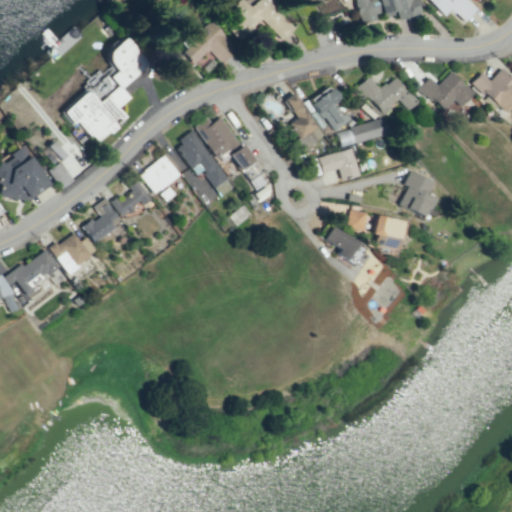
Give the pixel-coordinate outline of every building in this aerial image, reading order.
[(274,0),(269,5),(290,27),(279,38),(261,18),(253,25),(254,26),(238,41),(224,26),(229,21),(221,13),(234,0),(242,0),(249,7),(256,0),(274,0)] [(412,0),(416,12),(393,19),(391,13),(383,16),(382,12),(379,14),(378,11),(371,13),(373,18),(358,23),(351,0),(412,0)] [(474,8),(466,0),(427,0),(442,15),(447,10),(450,13),(452,11),(462,21),(474,8)] [(209,21),(235,49),(219,64),(206,50),(191,64),(178,50),(182,47),(178,42),(196,25),(198,28),(205,22),(207,23),(209,21)] [(121,34),(146,62),(119,87),(128,97),(116,108),(123,116),(96,141),(90,134),(88,136),(74,121),(71,124),(60,111),(80,93),(82,92),(84,91),(87,91),(89,92),(92,94),(97,100),(115,85),(107,76),(113,70),(106,62),(104,59),(103,55),(103,52),(104,50),(106,48),(121,34)] [(498,68),(511,81),(511,103),(510,106),(508,104),(499,112),(467,82),(477,71),(486,80),(498,68)] [(447,69),(470,92),(457,107),(449,100),(440,109),(428,98),(426,99),(414,87),(425,75),(433,83),(447,69)] [(392,76),(414,101),(403,110),(394,100),(387,105),(389,107),(381,113),(366,96),(363,98),(353,87),(365,76),(375,88),(381,82),(383,84),(392,76)] [(328,87),(338,100),(331,105),(338,114),(342,111),(347,118),(331,130),(321,117),(320,118),(306,99),(325,85),(327,88),(328,87)] [(291,92),(321,135),(297,152),(291,143),(297,139),(286,123),(294,117),(281,99),(291,92)] [(256,173),(263,182),(252,190),(227,156),(220,161),(216,155),(213,157),(191,126),(203,117),(207,123),(216,117),(237,145),(240,143),(252,160),(251,161),(259,172),(256,173)] [(376,118),(389,132),(336,148),(331,131),(376,118)] [(188,128),(230,187),(217,196),(199,170),(193,174),(173,147),(179,143),(175,138),(188,128)] [(48,140),(63,154),(58,160),(43,146),(48,140)] [(0,156),(17,144),(46,185),(25,200),(0,196),(0,156)] [(314,157),(347,147),(356,175),(338,181),(334,167),(318,172),(314,157)] [(159,154),(175,174),(156,190),(155,189),(150,193),(136,175),(141,171),(139,170),(159,154)] [(56,161),(70,180),(58,189),(44,169),(56,161)] [(399,183),(406,169),(429,182),(423,193),(432,197),(422,218),(395,204),(404,186),(399,183)] [(132,180),(147,199),(139,204),(142,208),(135,214),(123,218),(120,214),(117,216),(106,201),(113,196),(117,201),(124,195),(123,194),(129,190),(125,186),(132,180)] [(262,185),(268,194),(257,202),(251,193),(262,185)] [(166,186),(172,194),(162,201),(156,194),(166,186)] [(249,194),(254,201),(248,205),(243,198),(249,194)] [(101,198),(116,218),(109,224),(111,227),(90,242),(78,226),(87,219),(89,222),(97,216),(90,206),(101,198)] [(240,204),(248,214),(232,225),(225,215),(240,204)] [(360,230),(362,211),(345,209),(342,227),(360,230)] [(398,221),(391,249),(369,243),(372,234),(367,233),(370,222),(365,220),(367,213),(398,221)] [(329,225),(362,247),(351,265),(333,253),(335,249),(320,239),(329,225)] [(82,237),(92,250),(74,264),(75,266),(65,274),(44,247),(52,241),(54,244),(70,232),(76,241),(82,237)] [(41,249),(63,277),(52,286),(41,272),(37,275),(39,277),(27,286),(30,289),(22,295),(10,280),(5,284),(0,277),(0,275),(17,262),(19,265),(41,249)] [(7,292),(14,308),(6,311),(0,298),(0,280),(8,292),(7,292)] [(76,294),(80,300),(74,305),(69,299),(76,294)]
